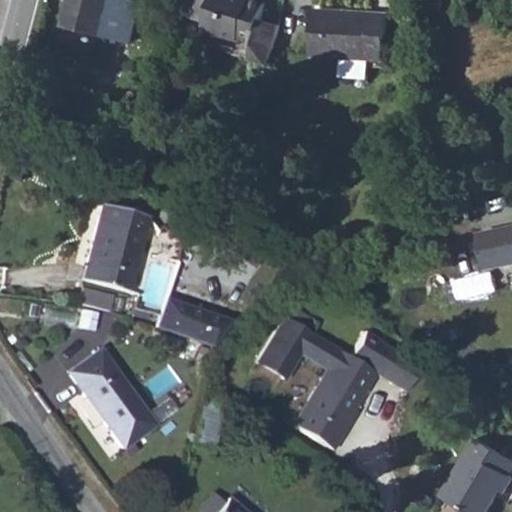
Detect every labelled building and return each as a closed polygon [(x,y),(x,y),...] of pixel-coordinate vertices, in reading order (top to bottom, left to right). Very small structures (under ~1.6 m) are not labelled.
[(112,0),(74,0),(68,33),(139,46),(146,6),(112,0)] [(186,0),(180,19),(202,26),(210,0),(186,0)] [(253,43),(270,49),(277,26),(260,21),(265,5),(251,1),(251,0),(210,0),(202,26),(200,31),(212,35),(212,38),(236,45),(237,43),(251,47),(253,43)] [(419,0),(423,21),(439,18),(435,0),(419,0)] [(313,57),(387,55),(385,9),(310,11),(311,57),(313,57)] [(439,18),(423,21),(426,39),(442,36),(439,18)] [(264,66),(270,49),(253,43),(251,47),(247,61),(264,66)] [(143,219),(97,208),(79,284),(124,295),(143,219)] [(511,259),(511,222),(484,233),(497,265),(511,259)] [(163,299),(153,329),(211,348),(217,350),(227,320),(163,299)] [(332,373),(298,429),(340,454),(349,438),(345,436),(381,377),(409,394),(425,367),(371,334),(355,360),(317,337),(323,327),(301,313),(295,324),(290,320),(262,366),(289,382),(304,356),(332,373)] [(74,380),(132,451),(164,425),(106,354),(74,380)] [(230,401),(210,395),(194,446),(213,452),(230,401)] [(511,462),(483,445),(448,503),(463,511),(498,511),(507,497),(511,500),(511,499),(511,462)] [(253,511),(237,498),(224,511),(253,511)]
